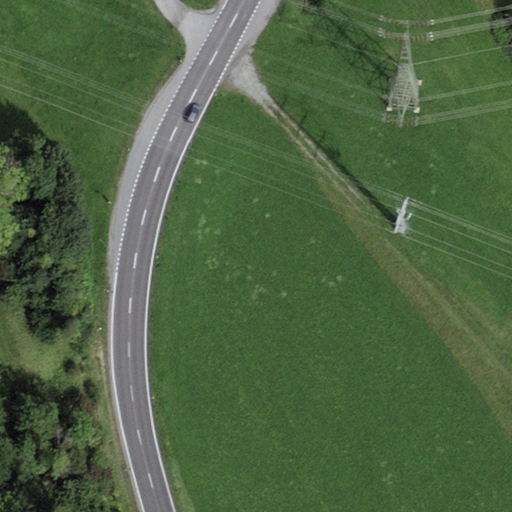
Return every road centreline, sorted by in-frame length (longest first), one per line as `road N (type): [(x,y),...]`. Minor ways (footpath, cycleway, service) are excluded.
road 1 (secondary): [(243,0),(165,164),(140,254),(126,366),(159,511)]
road 2 (track): [(511,372),(312,140),(295,84),(295,0)]
